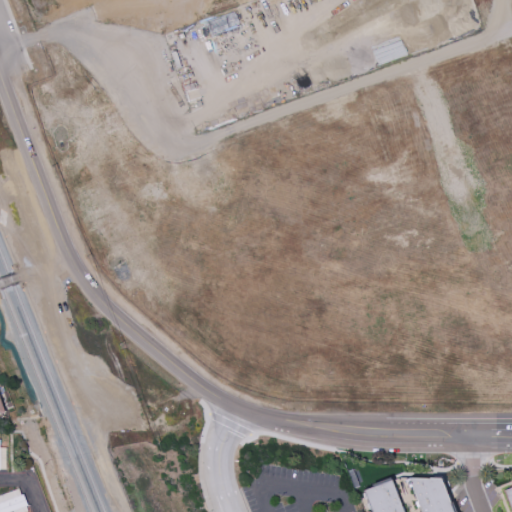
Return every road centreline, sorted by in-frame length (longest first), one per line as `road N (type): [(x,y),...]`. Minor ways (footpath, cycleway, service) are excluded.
road 1 (tertiary): [(0,74),(89,288),(238,409)]
road 2 (tertiary): [(273,420),(403,434),(511,434)]
